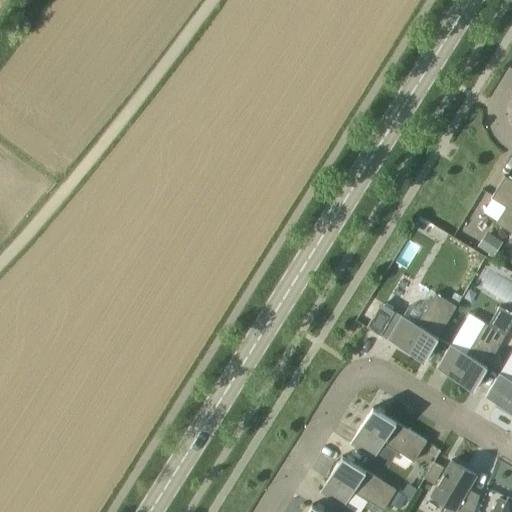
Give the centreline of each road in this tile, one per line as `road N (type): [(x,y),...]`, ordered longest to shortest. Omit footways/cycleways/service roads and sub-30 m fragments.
road 1 (tertiary): [(152,511),(475,0)]
road 2 (residential): [(511,452),(378,377),(358,375),(267,511)]
road 3 (unclassified): [(0,263),(209,0)]
